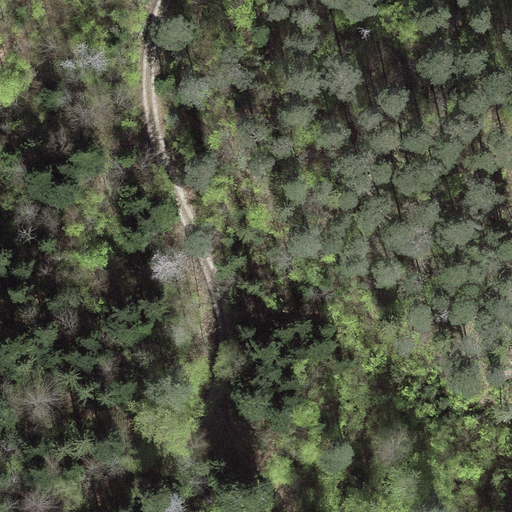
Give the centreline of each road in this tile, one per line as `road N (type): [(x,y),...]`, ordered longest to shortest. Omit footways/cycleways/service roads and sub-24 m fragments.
road 1 (track): [(62,511),(208,419),(218,390),(224,337),(217,290),(167,172),(146,79),(164,0)]
road 2 (track): [(0,376),(171,445)]
road 3 (track): [(208,419),(271,474),(289,511)]
